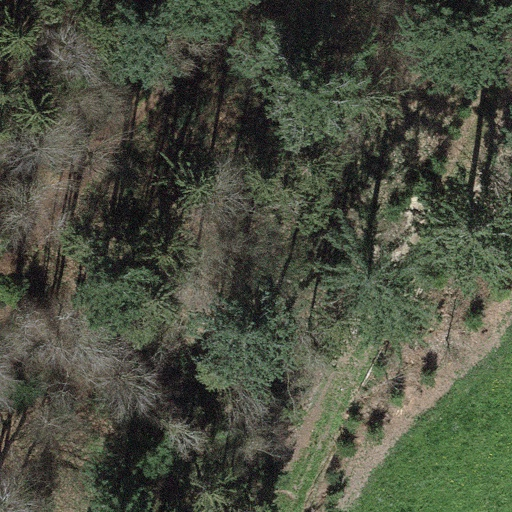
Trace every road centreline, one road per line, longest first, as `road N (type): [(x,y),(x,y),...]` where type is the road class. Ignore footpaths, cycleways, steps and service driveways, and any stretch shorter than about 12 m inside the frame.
road 1 (track): [(288,511),(488,109),(511,11)]
road 2 (track): [(211,0),(66,202),(0,269)]
